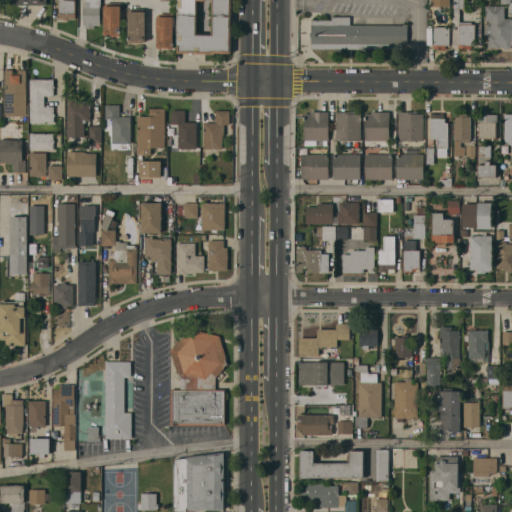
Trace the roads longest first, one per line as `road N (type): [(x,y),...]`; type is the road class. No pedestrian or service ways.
road 1 (residential): [(511,294),(277,293),(155,307),(22,373),(0,373)]
road 2 (tertiary): [(511,80),(156,78),(0,33)]
road 3 (primary): [(250,294),(249,498)]
road 4 (primary): [(251,80),(250,213)]
road 5 (primary): [(277,293),(277,169)]
